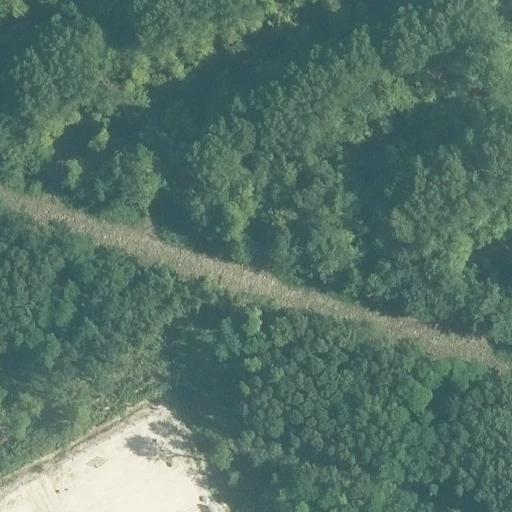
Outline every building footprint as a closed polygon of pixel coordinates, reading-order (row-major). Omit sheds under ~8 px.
[(169,444),(148,455),(171,498),(175,495),(192,486),(182,469),(169,444)] [(148,455),(128,467),(151,509),(167,500),(171,498),(148,455)] [(128,467),(107,478),(126,511),(145,511),(151,509),(128,467)] [(126,511),(107,478),(87,489),(99,511),(126,511)] [(171,498),(167,500),(171,509),(180,504),(175,495),(171,498)]
